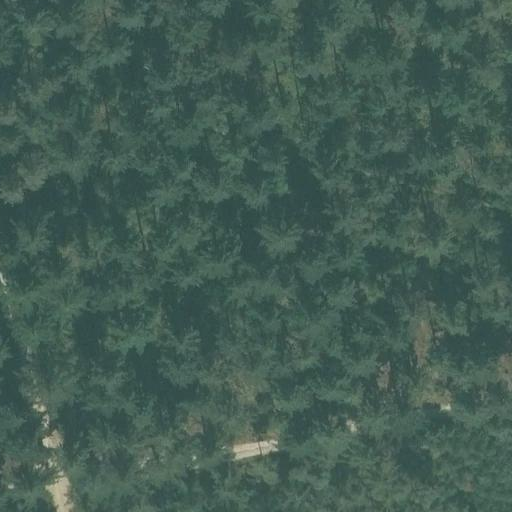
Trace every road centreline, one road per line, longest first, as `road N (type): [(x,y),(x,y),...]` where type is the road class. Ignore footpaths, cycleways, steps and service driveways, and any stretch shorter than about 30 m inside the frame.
road 1 (track): [(66,484),(511,400)]
road 2 (track): [(0,276),(66,484)]
